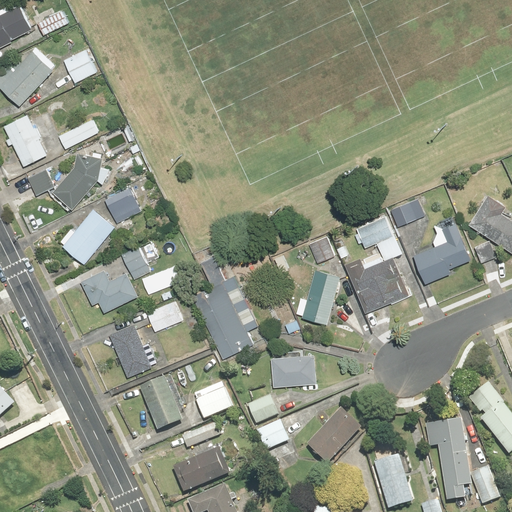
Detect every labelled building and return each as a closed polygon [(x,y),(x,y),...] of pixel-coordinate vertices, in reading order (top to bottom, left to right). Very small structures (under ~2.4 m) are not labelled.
[(32,0),(0,14),(0,46),(44,27),(32,0)] [(66,8),(41,20),(47,32),(72,21),(66,8)] [(18,54),(0,73),(0,83),(23,105),(60,65),(39,46),(25,61),(18,54)] [(91,46),(67,58),(79,82),(103,70),(91,46)] [(31,113),(7,125),(28,166),(52,153),(31,113)] [(95,116),(61,133),(68,149),(103,132),(95,116)] [(78,166),(54,195),(73,211),(100,179),(103,155),(80,151),(78,166)] [(51,165),(29,174),(37,193),(59,184),(51,165)] [(139,182),(107,197),(119,221),(151,206),(139,182)] [(491,192),(472,223),(511,247),(511,213),(505,210),(510,203),(491,192)] [(393,208),(400,223),(429,212),(423,196),(393,208)] [(96,206),(64,246),(87,264),(119,224),(96,206)] [(389,213),(357,226),(366,246),(379,241),(382,251),(351,263),(370,312),(420,292),(389,213)] [(416,253),(427,283),(480,262),(462,218),(439,227),(445,242),(416,253)] [(331,235),(312,241),(319,262),(338,256),(331,235)] [(124,249),(136,276),(157,268),(145,240),(124,249)] [(196,292),(226,359),(255,345),(248,329),(261,323),(237,273),(227,277),(217,255),(205,260),(215,283),(196,292)] [(114,258),(82,272),(96,304),(104,301),(110,314),(142,300),(129,271),(121,274),(114,258)] [(318,267),(304,318),(331,325),(345,274),(318,267)] [(178,299),(150,311),(159,332),(187,320),(178,299)] [(142,321),(114,333),(132,375),(160,363),(142,321)] [(320,352),(274,354),(275,384),(321,382),(320,352)] [(168,376),(143,387),(162,430),(186,419),(168,376)] [(0,379),(0,378),(0,417),(20,401),(0,379)] [(225,380),(197,392),(208,418),(236,406),(225,380)] [(511,406),(491,380),(469,397),(511,451),(511,406)] [(275,393),(249,404),(258,424),(284,413),(275,393)] [(344,404),(308,443),(332,464),(368,425),(344,404)] [(477,497),(467,416),(430,420),(433,445),(443,444),(450,500),(477,497)] [(258,429),(267,449),(292,438),(283,418),(258,429)] [(219,420),(184,434),(189,447),(224,433),(219,420)] [(0,460),(0,475),(2,479),(0,480),(0,490),(2,495),(8,492),(13,500),(48,482),(29,445),(0,460)] [(226,445),(176,466),(187,493),(238,471),(226,445)] [(403,452),(377,460),(391,508),(418,501),(403,452)] [(476,470),(489,511),(506,505),(493,465),(476,470)] [(243,511),(231,481),(190,498),(195,511),(208,511),(211,511),(258,511),(257,509),(249,511),(243,511)] [(7,511),(9,511),(1,495),(0,495),(0,511),(7,511)] [(443,511),(439,497),(422,503),(424,511),(443,511)] [(459,511),(472,510),(471,500),(457,502),(458,511),(459,511)]
